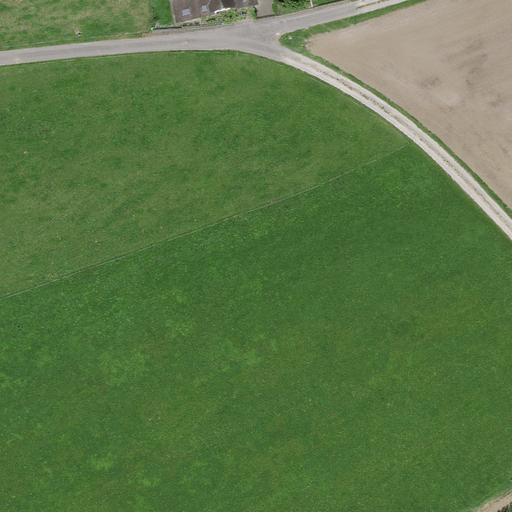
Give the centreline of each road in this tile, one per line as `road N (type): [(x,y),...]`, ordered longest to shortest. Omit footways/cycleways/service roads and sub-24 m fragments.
road 1 (track): [(0,59),(232,41),(385,0)]
road 2 (track): [(511,228),(421,135),(355,88),(296,57),(232,41)]
